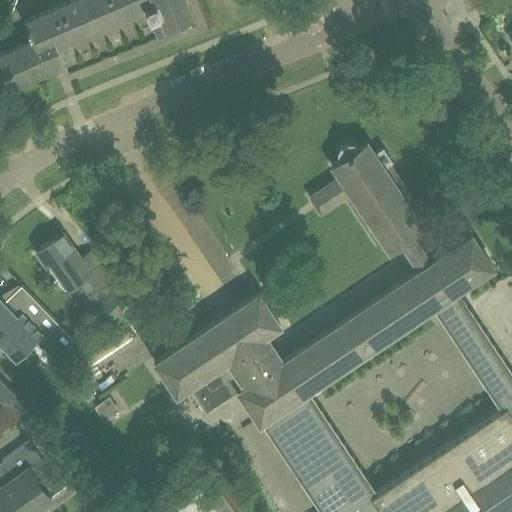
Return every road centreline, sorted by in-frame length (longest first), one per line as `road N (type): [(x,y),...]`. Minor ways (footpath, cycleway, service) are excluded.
road 1 (unclassified): [(0,182),(26,161),(331,33),(352,15)]
road 2 (unclassified): [(511,130),(415,0)]
